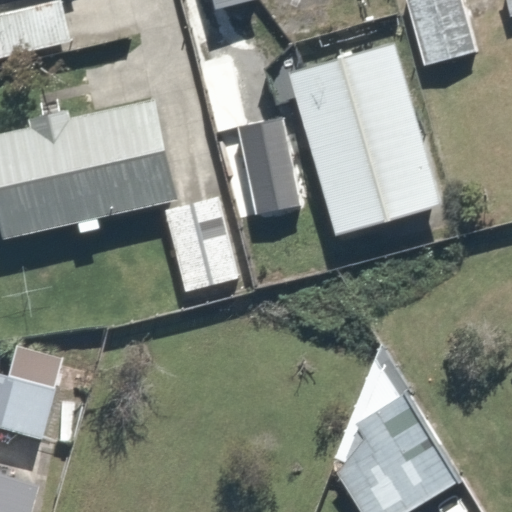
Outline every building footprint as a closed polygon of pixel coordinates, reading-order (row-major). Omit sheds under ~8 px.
[(72,0),(48,0),(0,8),(0,74),(83,61),(72,0)] [(273,0),(222,0),(227,17),(274,4),(273,0)] [(470,0),(402,0),(423,75),(486,57),(470,0)] [(407,51),(295,84),(305,118),(336,222),(343,246),(455,213),(407,51)] [(0,239),(166,208),(197,202),(178,99),(81,117),(76,93),(23,103),(30,137),(0,142),(0,239)] [(336,222),(305,118),(223,142),(254,246),(336,222)] [(429,511),(466,488),(388,369),(302,425),(358,511),(429,511)] [(59,403),(0,384),(0,451),(40,464),(59,403)] [(33,511),(36,500),(0,491),(0,511),(33,511)]
